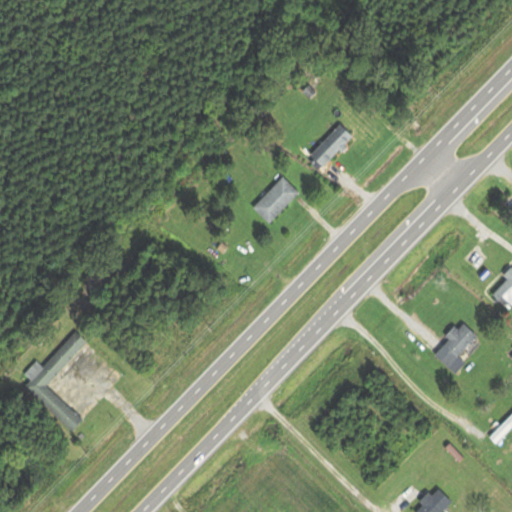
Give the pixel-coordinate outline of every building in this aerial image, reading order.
[(358,138),(344,124),(315,154),(328,167),(358,138)] [(257,208),(273,224),(303,194),(287,178),(257,208)] [(511,272),(495,291),(511,305),(511,303),(511,272)] [(451,365),(481,336),(466,322),(437,351),(451,365)] [(159,346),(178,354),(186,332),(168,325),(159,346)] [(27,387),(75,432),(86,420),(49,386),(90,341),(78,331),(45,367),(38,361),(26,374),(33,381),(27,387)] [(417,511),(446,511),(456,503),(440,487),(416,511),(417,511)]
